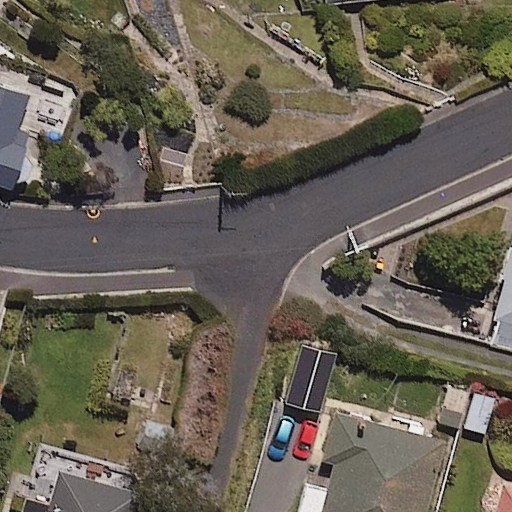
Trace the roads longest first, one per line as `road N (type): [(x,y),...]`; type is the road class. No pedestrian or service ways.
road 1 (residential): [(293,209),(206,511)]
road 2 (residential): [(0,240),(43,247),(134,238),(293,209)]
road 3 (residential): [(293,209),(511,114)]
